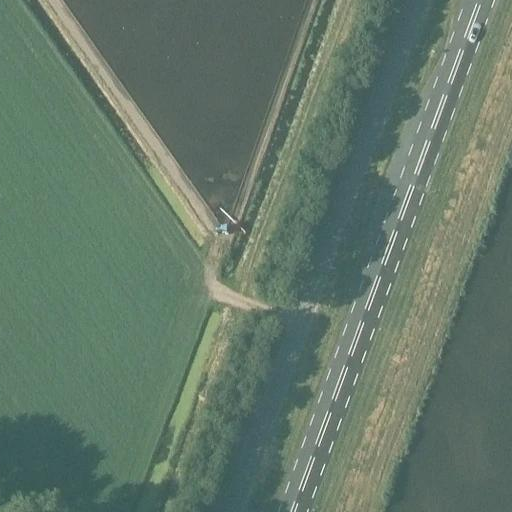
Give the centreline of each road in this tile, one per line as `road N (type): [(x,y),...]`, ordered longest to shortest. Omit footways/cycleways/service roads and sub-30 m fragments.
road 1 (unclassified): [(415,0),(228,511)]
road 2 (primary): [(291,511),(477,0)]
